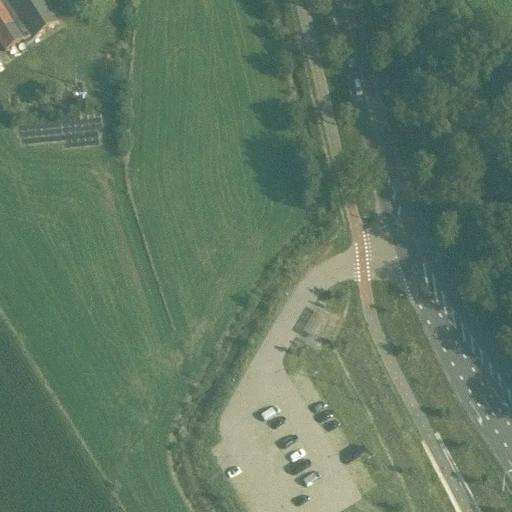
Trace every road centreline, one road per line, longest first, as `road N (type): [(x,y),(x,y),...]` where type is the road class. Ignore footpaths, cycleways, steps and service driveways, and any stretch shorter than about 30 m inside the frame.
road 1 (secondary): [(410,244),(345,0)]
road 2 (secondary): [(410,244),(425,304),(511,442)]
road 3 (secondary): [(511,382),(410,244)]
